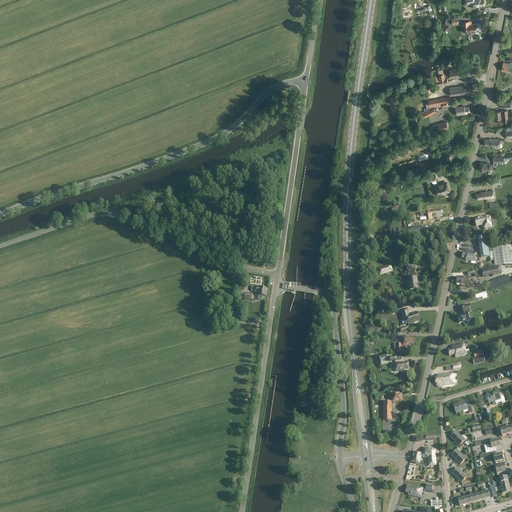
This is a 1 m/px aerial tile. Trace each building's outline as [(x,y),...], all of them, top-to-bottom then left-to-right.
[(464,0),(465,5),(471,4),(472,8),(481,6),(485,5),(483,0),(480,0),(464,0)] [(465,33),(476,32),(476,24),(470,25),(470,21),(462,22),(463,26),(465,26),(465,33)] [(507,70),(511,70),(511,62),(510,62),(510,63),(508,63),(503,63),(502,71),(507,72),(507,70)] [(450,79),(454,78),(454,79),(470,77),(470,76),(474,75),(473,70),(469,70),(469,67),(453,68),(453,69),(449,69),(450,79)] [(444,74),(443,74),(442,70),(438,71),(438,75),(435,76),(436,85),(439,85),(447,83),(446,78),(445,79),(444,74)] [(468,87),(464,88),(463,86),(449,88),(451,96),(469,94),(468,87)] [(428,101),(429,108),(441,106),(451,103),(450,97),(428,101)] [(463,106),(455,107),(456,115),(467,114),(467,112),(470,112),(469,107),(463,108),(463,106)] [(507,110),(494,111),(495,119),(503,118),(503,122),(508,122),(507,110)] [(446,122),(438,125),(439,131),(448,128),(446,122)] [(484,145),(488,146),(488,147),(500,148),(501,140),(491,139),(485,139),(484,145)] [(448,162),(454,160),(453,155),(452,153),(449,154),(448,150),(442,151),(443,155),(446,154),(448,162)] [(504,163),(504,156),(505,156),(505,153),(499,153),(499,156),(493,156),(493,160),(498,160),(498,163),(504,163)] [(489,171),(492,171),(493,165),(481,162),(479,170),(488,172),(489,171)] [(435,175),(428,177),(430,182),(432,181),(432,183),(435,184),(435,185),(434,185),(437,194),(449,191),(448,190),(449,189),(448,187),(447,187),(446,183),(439,185),(439,184),(437,184),(436,180),(435,175)] [(494,198),(493,191),(480,193),(481,194),(476,195),(476,200),(488,198),(488,199),(494,198)] [(437,210),(427,211),(429,219),(439,218),(439,217),(442,216),(442,211),(437,211),(437,210)] [(491,228),(489,216),(475,219),(476,226),(483,225),(484,229),(491,228)] [(411,234),(423,233),(422,226),(410,228),(411,234)] [(478,238),(480,258),(490,257),(487,237),(478,238)] [(492,248),(495,266),(465,273),(466,276),(480,273),(481,277),(501,273),(499,266),(510,265),(511,264),(511,250),(511,245),(503,246),(492,248)] [(477,253),(466,252),(466,253),(462,252),(462,258),(465,259),(465,261),(476,262),(477,253)] [(410,278),(407,279),(408,287),(409,287),(410,291),(418,290),(417,284),(416,284),(415,278),(414,278),(413,273),(414,274),(417,268),(409,264),(406,270),(411,272),(410,276),(410,278)] [(377,269),(379,276),(392,272),(390,265),(377,269)] [(464,278),(457,277),(456,284),(464,285),(464,286),(473,287),(474,278),(464,277),(464,278)] [(489,290),(503,284),(511,282),(509,277),(502,279),(487,285),(489,290)] [(255,287),(253,287),(252,291),(255,292),(254,292),(259,293),(258,296),(266,297),(267,289),(259,288),(255,287)] [(467,313),(466,313),(464,305),(458,307),(460,315),(457,315),(459,323),(469,320),(467,313)] [(419,321),(417,313),(409,316),(407,309),(401,311),(404,321),(407,320),(408,325),(416,323),(416,322),(419,321)] [(409,336),(402,336),(402,346),(410,346),(410,344),(414,344),(414,338),(409,338),(409,336)] [(467,355),(464,344),(452,347),(452,349),(448,350),(449,356),(455,355),(456,358),(467,355)] [(474,365),(477,364),(485,362),(485,361),(483,356),(475,358),(473,359),(474,365)] [(408,363),(394,363),(395,372),(404,372),(404,369),(408,369),(408,363)] [(453,385),(452,373),(438,375),(438,378),(435,378),(435,384),(437,384),(437,386),(453,385)] [(488,404),(492,402),(493,405),(496,404),(495,402),(500,400),(502,404),(505,403),(503,396),(500,397),(498,391),(486,395),(488,404)] [(399,393),(393,393),(390,393),(390,400),(393,400),(393,402),(397,402),(401,402),(401,396),(399,395),(399,393)] [(465,401),(453,405),(456,413),(468,410),(469,414),(472,413),(470,406),(467,407),(465,401)] [(391,402),(383,402),(383,407),(382,407),(382,414),(383,421),(392,421),(391,402)] [(450,437),(454,442),(460,436),(455,432),(450,437)] [(465,441),(460,436),(454,442),(459,446),(465,441)] [(490,442),(491,445),(488,446),(488,445),(484,446),(486,454),(489,453),(496,451),(496,448),(500,447),(498,440),(490,442)] [(414,452),(412,462),(420,464),(421,458),(426,459),(427,459),(428,466),(434,465),(433,460),(435,450),(424,448),(423,454),(414,452)] [(451,455),(456,460),(461,454),(456,450),(451,455)] [(494,452),(489,453),(491,460),(494,459),(495,463),(503,461),(501,454),(495,455),(494,452)] [(456,460),(460,465),(466,459),(461,454),(456,460)] [(496,467),(496,465),(487,467),(488,471),(495,469),(497,475),(506,472),(504,466),(496,467)] [(452,474),(457,478),(462,473),(457,468),(452,474)] [(457,478),(461,483),(467,477),(462,473),(457,478)] [(497,482),(497,485),(508,482),(507,477),(499,479),(499,476),(493,478),(494,482),(497,482)] [(508,482),(497,485),(489,487),(492,497),(497,496),(495,489),(500,487),(502,494),(510,492),(508,482)] [(423,488),(407,485),(405,492),(409,493),(409,496),(421,498),(422,490),(424,490),(424,491),(432,492),(434,486),(425,484),(424,488),(423,488)] [(485,492),(484,489),(481,490),(482,493),(484,500),(490,498),(488,491),(485,492)] [(469,493),(470,497),(472,503),(478,501),(476,495),(473,496),(472,492),(469,493)] [(460,507),(466,505),(464,498),(458,500),(460,507)] [(443,510),(442,502),(430,502),(431,509),(434,508),(434,511),(443,510)]
